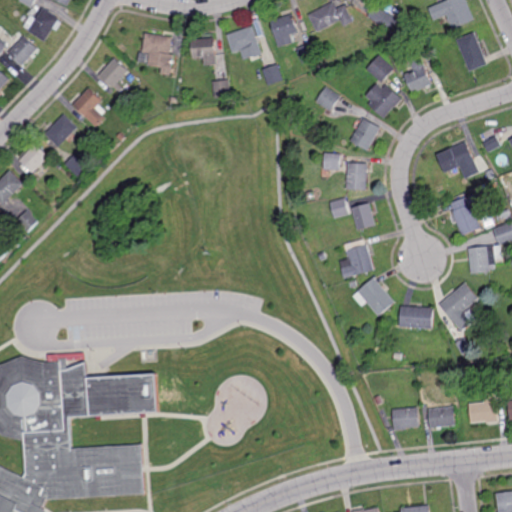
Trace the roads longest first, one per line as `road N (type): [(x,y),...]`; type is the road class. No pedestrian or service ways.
road 1 (residential): [(245,511),(348,476),(511,456)]
road 2 (residential): [(511,90),(436,118),(410,142),(400,177),(421,259)]
road 3 (residential): [(0,138),(74,58),(109,0)]
